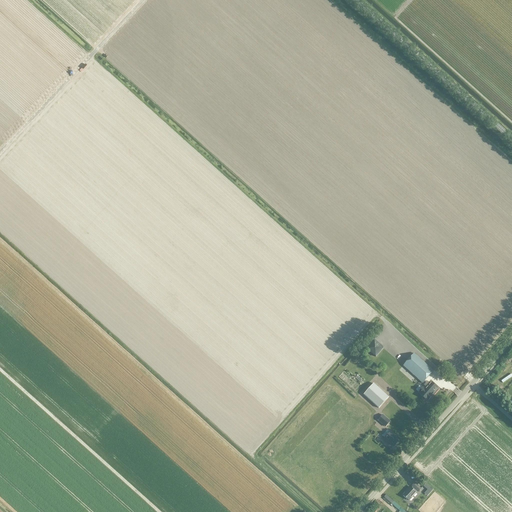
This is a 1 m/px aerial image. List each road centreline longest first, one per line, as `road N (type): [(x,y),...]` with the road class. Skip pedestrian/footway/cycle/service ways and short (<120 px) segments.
road 1 (track): [(0,154),(143,0)]
road 2 (track): [(0,370),(155,511)]
road 3 (tertiary): [(511,138),(356,0)]
road 4 (tertiary): [(358,511),(472,384)]
